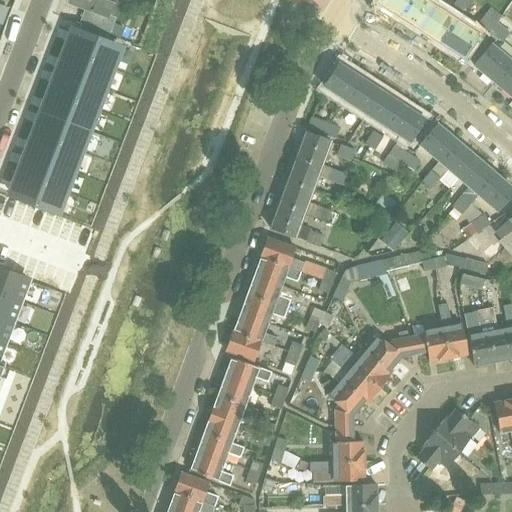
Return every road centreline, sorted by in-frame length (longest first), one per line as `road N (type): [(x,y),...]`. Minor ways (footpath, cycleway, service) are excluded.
road 1 (residential): [(130,511),(301,73),(314,49),(338,35)]
road 2 (residential): [(511,167),(431,95),(338,35)]
road 3 (residential): [(395,511),(398,442),(450,388),(511,377)]
